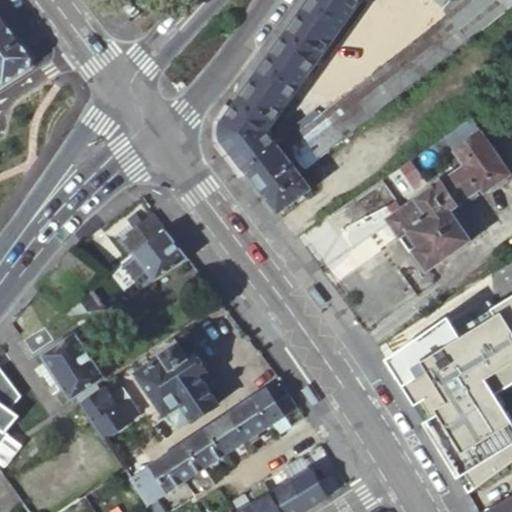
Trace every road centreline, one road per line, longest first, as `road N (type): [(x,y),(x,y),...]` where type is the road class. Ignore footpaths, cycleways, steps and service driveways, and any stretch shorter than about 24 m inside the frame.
road 1 (tertiary): [(161,139),(284,297),(400,471)]
road 2 (tertiary): [(161,139),(266,0)]
road 3 (tertiary): [(215,0),(124,92)]
